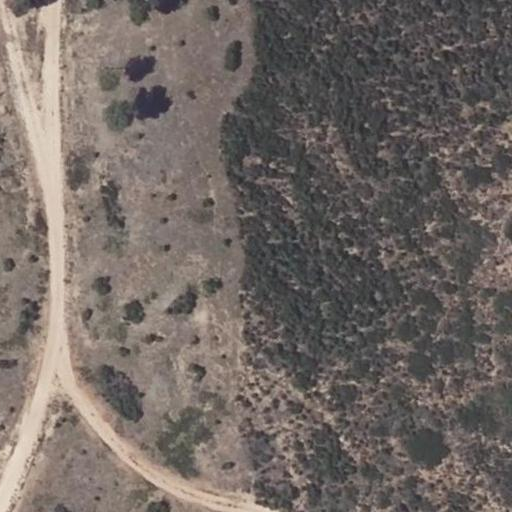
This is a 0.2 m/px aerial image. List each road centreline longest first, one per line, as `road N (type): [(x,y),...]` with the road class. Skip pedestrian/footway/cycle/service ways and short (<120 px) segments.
road 1 (track): [(18,511),(59,408),(77,335),(79,0)]
road 2 (track): [(77,335),(86,407),(142,475),(264,511)]
road 3 (track): [(15,0),(77,184)]
